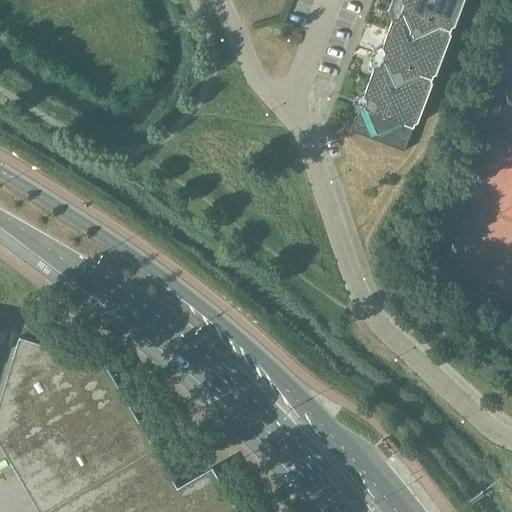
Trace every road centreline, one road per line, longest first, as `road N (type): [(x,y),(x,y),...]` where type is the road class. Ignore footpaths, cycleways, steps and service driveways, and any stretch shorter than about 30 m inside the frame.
road 1 (secondary): [(397,511),(335,433),(246,345),(137,258),(0,173)]
road 2 (secondary): [(0,215),(224,381),(347,511)]
road 3 (residential): [(511,438),(433,379),(360,299),(289,114)]
road 4 (residential): [(218,0),(289,114)]
road 5 (residential): [(289,114),(331,0)]
